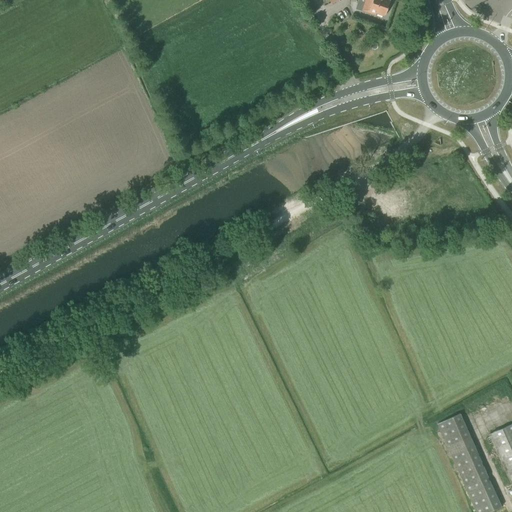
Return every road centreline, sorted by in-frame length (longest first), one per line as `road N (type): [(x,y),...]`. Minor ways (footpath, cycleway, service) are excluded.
road 1 (track): [(427,125),(399,156),(0,373)]
road 2 (primary): [(0,286),(302,120)]
road 3 (primary): [(420,71),(342,94),(302,120)]
road 4 (primary): [(302,120),(423,93)]
